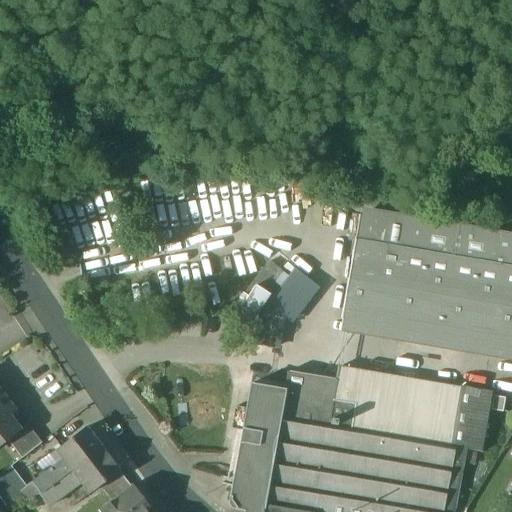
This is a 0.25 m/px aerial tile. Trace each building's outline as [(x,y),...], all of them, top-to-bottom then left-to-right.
[(511,237),(359,212),(354,241),(511,267),(511,237)] [(511,267),(354,241),(339,332),(511,361),(511,267)] [(278,252),(269,263),(280,271),(288,260),(278,252)] [(269,263),(229,314),(253,333),(265,329),(263,325),(265,312),(290,279),(280,271),(269,263)] [(282,321),(267,318),(265,329),(253,333),(251,343),(273,347),(271,354),(280,356),(282,348),(277,348),(282,321)] [(492,395),(339,368),(336,382),(287,374),(284,392),(251,386),(229,504),(229,507),(231,508),(233,509),(244,511),(450,511),(451,510),(453,510),(464,451),(482,454),(492,395)] [(0,396),(0,446),(7,441),(18,433),(7,418),(13,413),(0,396)] [(506,399),(494,397),(491,411),(503,413),(506,399)] [(18,433),(7,441),(21,460),(41,444),(27,426),(18,433)] [(84,429),(56,451),(63,459),(31,484),(40,495),(100,449),(84,429)] [(100,449),(40,495),(49,507),(80,483),(89,494),(118,471),(100,449)] [(26,490),(10,469),(0,476),(0,496),(6,504),(26,490)] [(147,511),(129,488),(98,511),(147,511)]
